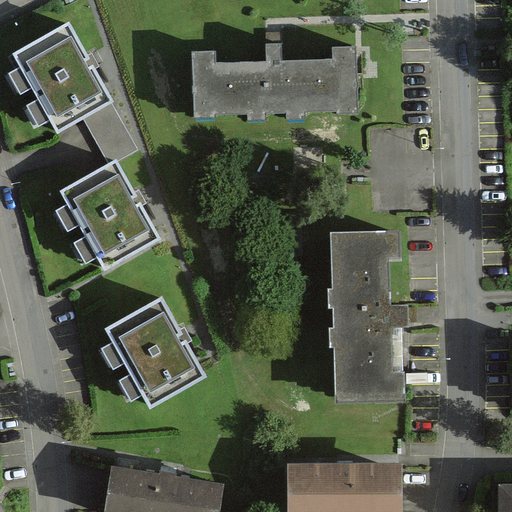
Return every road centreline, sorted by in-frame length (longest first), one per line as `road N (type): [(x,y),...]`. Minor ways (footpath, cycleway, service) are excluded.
road 1 (residential): [(455,0),(466,359),(452,511)]
road 2 (residential): [(52,511),(43,409),(0,215)]
